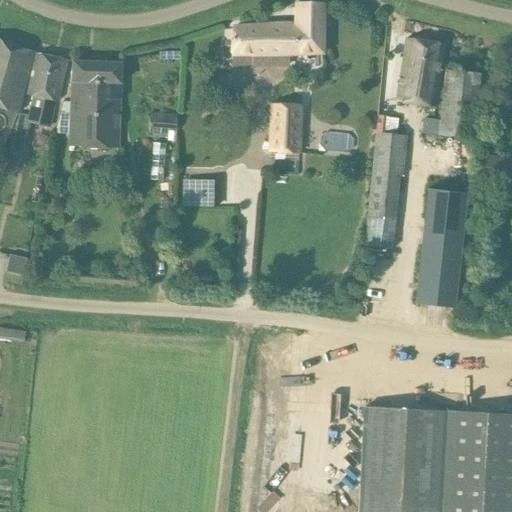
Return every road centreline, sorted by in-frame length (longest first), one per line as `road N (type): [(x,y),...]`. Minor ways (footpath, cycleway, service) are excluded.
road 1 (unclassified): [(0,300),(511,345)]
road 2 (unclassified): [(21,0),(53,14),(118,23),(213,0)]
